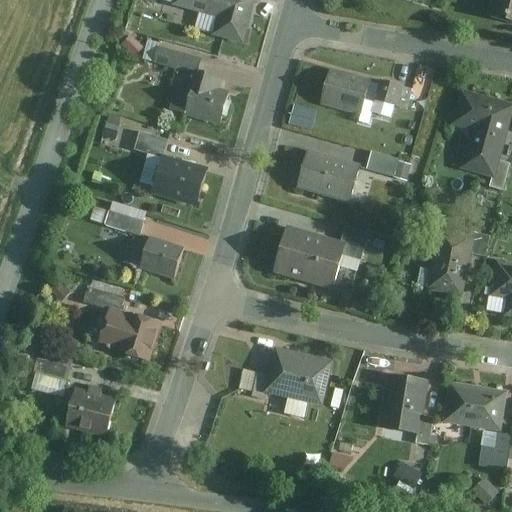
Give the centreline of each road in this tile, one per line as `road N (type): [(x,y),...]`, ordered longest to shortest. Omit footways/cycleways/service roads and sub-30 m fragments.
road 1 (residential): [(0,312),(104,0)]
road 2 (residential): [(215,295),(402,342),(511,357)]
road 3 (residential): [(215,295),(290,24)]
road 4 (residential): [(290,24),(511,64)]
road 5 (residential): [(148,491),(215,295)]
road 6 (residential): [(0,472),(148,491)]
